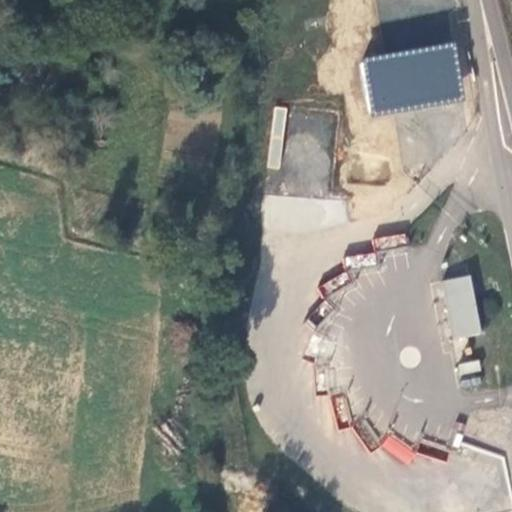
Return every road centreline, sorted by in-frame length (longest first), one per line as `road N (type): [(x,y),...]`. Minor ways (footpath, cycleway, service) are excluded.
road 1 (track): [(403,0),(317,38),(287,60),(268,94),(222,362),(232,511)]
road 2 (tertiary): [(479,0),(511,218)]
